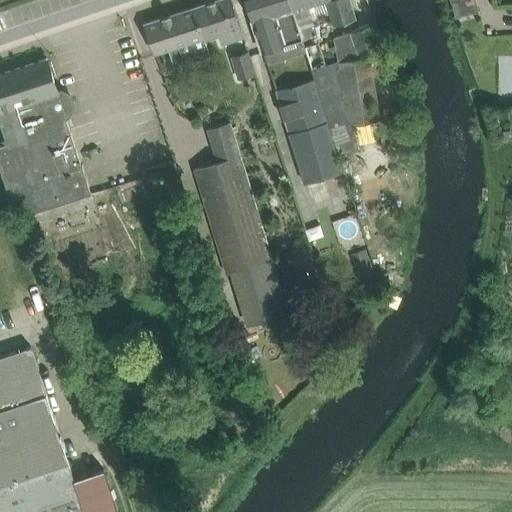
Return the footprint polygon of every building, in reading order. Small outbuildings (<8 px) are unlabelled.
[(214,0),(191,8),(208,57),(212,56),(207,38),(220,34),(223,44),(246,36),(238,13),(234,0),(214,0)] [(302,39),(303,38),(288,0),(241,0),(259,52),(302,38),(302,39)] [(288,0),(303,38),(316,34),(311,18),(320,15),(315,0),(288,0)] [(315,0),(320,15),(330,12),(334,24),(356,17),(350,0),(315,0)] [(195,62),(208,57),(191,8),(145,23),(151,42),(155,53),(188,43),(195,62)] [(335,44),(331,45),(332,50),(336,49),(339,59),(349,123),(353,123),(381,117),(371,55),(384,50),(374,22),(334,38),(335,44)] [(320,42),(305,46),(311,66),(315,77),(338,152),(344,151),(358,147),(357,142),(353,123),(349,123),(339,59),(326,63),(320,42)] [(231,55),(239,79),(257,73),(249,49),(231,55)] [(47,56),(0,71),(0,120),(7,141),(0,143),(0,164),(13,204),(27,213),(92,194),(65,113),(69,112),(73,104),(70,94),(62,89),(58,90),(47,56)] [(315,77),(276,89),(304,183),(343,171),(342,166),(338,152),(315,77)] [(217,160),(194,167),(226,273),(232,271),(247,323),(286,312),(270,259),(274,258),(232,120),(207,128),(217,160)] [(310,245),(293,250),(299,272),(316,268),(310,245)] [(367,246),(352,251),(360,279),(375,274),(367,246)] [(0,484),(71,460),(63,437),(32,345),(0,356),(0,484)] [(71,460),(0,484),(0,511),(88,511),(77,478),(71,460)] [(117,511),(103,468),(77,478),(88,511),(117,511)]
